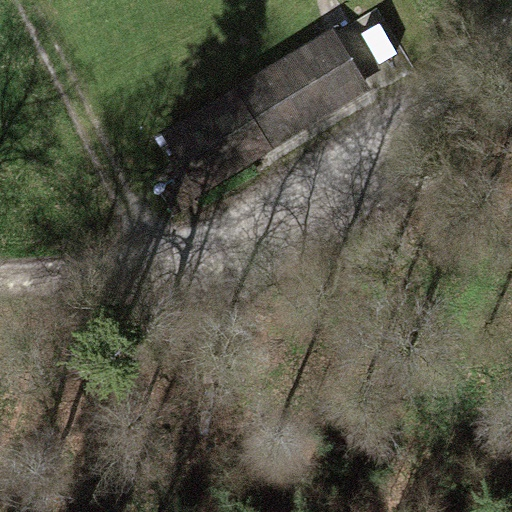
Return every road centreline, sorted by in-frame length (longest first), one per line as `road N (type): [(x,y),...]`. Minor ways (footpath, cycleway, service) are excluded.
road 1 (track): [(226,220),(427,94),(511,29)]
road 2 (track): [(226,220),(124,261),(0,271)]
